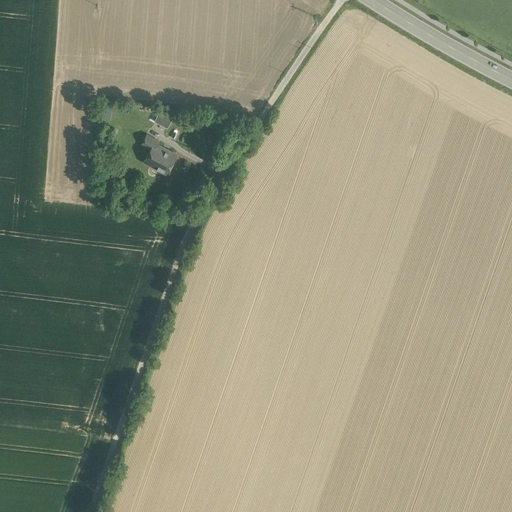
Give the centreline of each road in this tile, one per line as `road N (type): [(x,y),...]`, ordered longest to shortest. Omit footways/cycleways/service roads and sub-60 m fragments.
road 1 (track): [(341,0),(189,229),(92,511)]
road 2 (primary): [(511,79),(372,0)]
